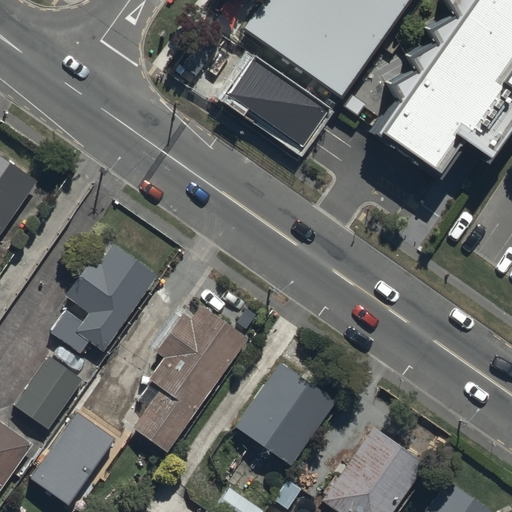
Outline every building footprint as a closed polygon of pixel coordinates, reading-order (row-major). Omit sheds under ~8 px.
[(268,0),(246,32),(339,97),(407,0),(268,0)] [(391,96),(368,128),(434,174),(457,141),(484,159),(511,118),(511,0),(440,0),(444,7),(415,23),(423,39),(401,50),(409,65),(382,79),(391,96)] [(0,240),(38,186),(0,159),(0,240)] [(84,353),(89,345),(103,355),(117,336),(156,281),(110,248),(71,303),(89,316),(84,324),(64,310),(50,329),(84,353)] [(150,382),(163,392),(133,435),(167,459),(198,416),(249,343),(201,310),(192,323),(184,317),(156,356),(164,362),(150,382)] [(11,407),(49,433),(86,381),(48,354),(11,407)] [(234,432),(291,472),(336,409),(279,369),(234,432)] [(34,471),(75,500),(142,405),(102,376),(34,471)] [(0,494),(33,448),(0,424),(0,494)] [(397,511),(427,470),(371,432),(321,502),(334,511),(397,511)] [(430,511),(484,511),(448,487),(430,511)] [(216,510),(219,511),(263,511),(264,511),(231,488),(216,510)]
